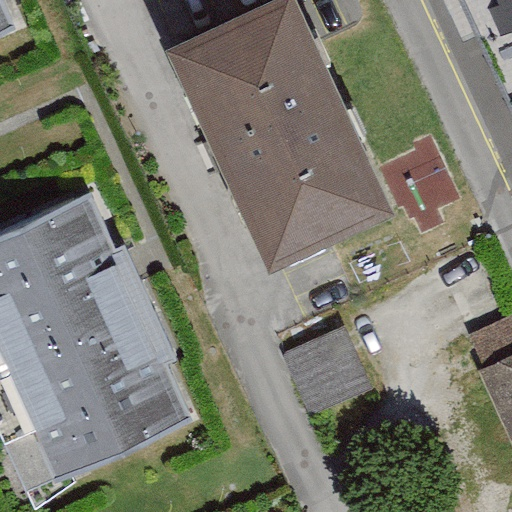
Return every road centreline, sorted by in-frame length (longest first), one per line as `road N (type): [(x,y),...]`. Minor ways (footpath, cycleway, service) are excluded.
road 1 (residential): [(109,0),(334,511)]
road 2 (residential): [(406,0),(511,225)]
